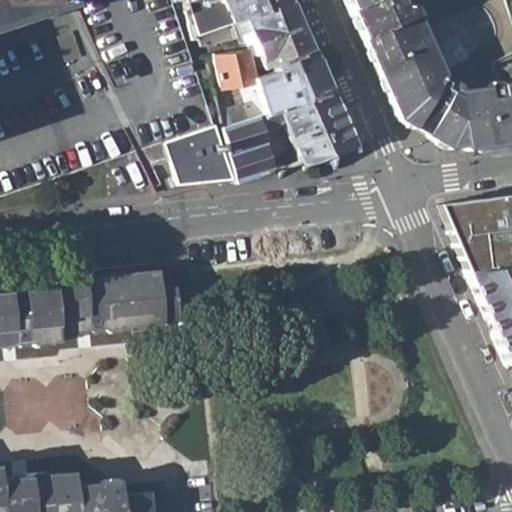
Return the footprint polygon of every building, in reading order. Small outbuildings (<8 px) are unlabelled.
[(0,0),(0,26),(52,8),(49,0),(0,0)] [(190,0),(191,2),(197,0),(222,0),(223,2),(218,4),(219,7),(194,14),(197,28),(231,17),(291,0),(290,0),(190,0)] [(236,37),(237,42),(250,39),(301,25),(291,0),(231,17),(236,37)] [(461,148),(465,151),(511,145),(511,84),(501,86),(497,81),(488,83),(486,88),(458,91),(456,85),(450,80),(445,82),(440,79),(442,72),(419,20),(409,3),(410,0),(344,0),(353,19),(364,46),(397,123),(445,150),(461,148)] [(263,64),(265,69),(271,67),(312,50),(301,25),(250,39),(258,65),(263,64)] [(214,54),(221,94),(254,86),(253,80),(250,73),(254,72),(247,48),(214,54)] [(253,80),(254,86),(257,94),(263,116),(274,112),(331,94),(312,50),(271,67),(274,74),(253,80)] [(254,86),(221,94),(223,102),(257,94),(254,86)] [(222,129),(230,126),(225,111),(223,102),(221,94),(213,96),(222,129)] [(298,165),(299,167),(324,157),(353,146),(331,94),(274,112),(285,131),(294,157),(298,165)] [(230,126),(244,122),(239,107),(225,111),(230,126)] [(237,183),(270,173),(268,165),(260,134),(273,129),(285,131),(274,112),(263,116),(244,122),(230,126),(222,129),(237,183)] [(213,129),(158,148),(173,188),(230,179),(213,129)] [(298,165),(294,157),(268,165),(270,173),(298,165)] [(511,194),(506,195),(436,204),(466,275),(511,269),(511,194)] [(0,355),(23,353),(22,348),(29,347),(33,351),(41,350),(45,345),(49,349),(73,346),(73,340),(97,336),(97,332),(103,332),(107,335),(115,334),(119,328),(120,333),(172,326),(176,322),(180,325),(187,324),(191,319),(185,284),(169,287),(167,267),(150,269),(151,284),(128,286),(127,273),(107,276),(108,283),(97,285),(95,277),(77,280),(79,293),(65,295),(65,302),(54,303),(52,291),(35,293),(36,300),(23,301),(23,295),(1,298),(3,310),(0,310),(0,355)] [(511,269),(466,275),(485,318),(511,306),(511,269)] [(511,306),(485,318),(491,333),(511,324),(511,306)] [(505,366),(511,365),(511,324),(491,333),(505,366)] [(0,511),(154,511),(153,494),(124,496),(122,481),(118,478),(110,478),(105,483),(87,485),(88,494),(77,495),(76,486),(64,485),(63,472),(46,474),(43,471),(33,471),(30,475),(12,477),(13,490),(1,491),(0,477),(0,511)]
